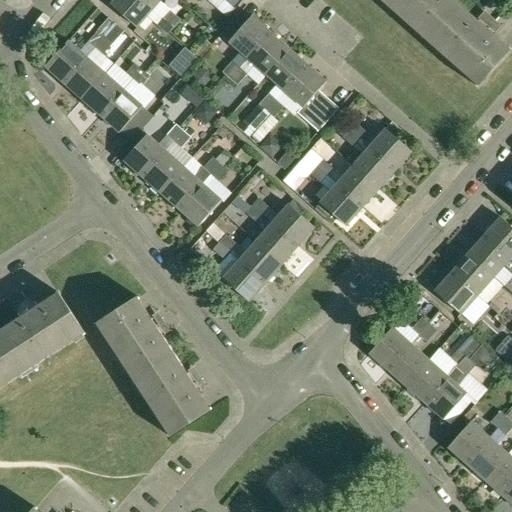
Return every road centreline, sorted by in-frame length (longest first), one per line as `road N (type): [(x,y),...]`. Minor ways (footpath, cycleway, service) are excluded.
road 1 (residential): [(314,353),(511,128)]
road 2 (residential): [(260,414),(105,203)]
road 3 (residential): [(433,501),(314,353)]
road 4 (residential): [(105,203),(0,67)]
road 5 (residential): [(172,511),(260,414)]
road 6 (residential): [(0,270),(105,203)]
